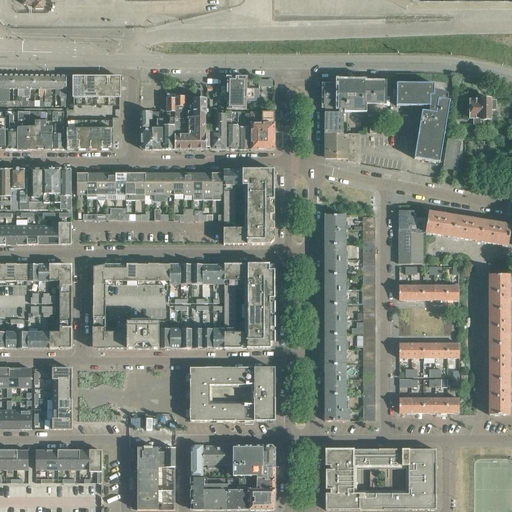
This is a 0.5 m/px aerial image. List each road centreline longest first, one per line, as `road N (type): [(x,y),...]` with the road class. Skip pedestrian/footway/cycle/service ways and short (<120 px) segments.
road 1 (residential): [(383,439),(384,184)]
road 2 (residential): [(78,254),(287,252)]
road 3 (residential): [(79,361),(287,361)]
road 4 (tertiary): [(511,78),(450,67),(308,63)]
road 5 (tertiary): [(292,64),(132,63)]
road 6 (residential): [(133,162),(288,163)]
road 7 (residential): [(0,162),(133,162)]
road 8 (tertiary): [(132,63),(0,57)]
road 9 (residential): [(384,184),(511,205)]
road 10 (residential): [(125,439),(0,439)]
